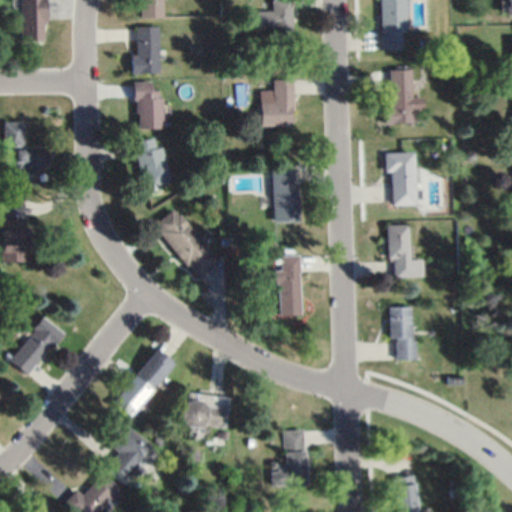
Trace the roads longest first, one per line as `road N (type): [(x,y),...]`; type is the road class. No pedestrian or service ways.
road 1 (residential): [(352,511),(332,0)]
road 2 (residential): [(148,299),(112,253),(93,200),(89,0)]
road 3 (residential): [(148,299),(0,470)]
road 4 (residential): [(345,388),(269,366),(148,299)]
road 5 (residential): [(511,472),(435,417),(345,388)]
